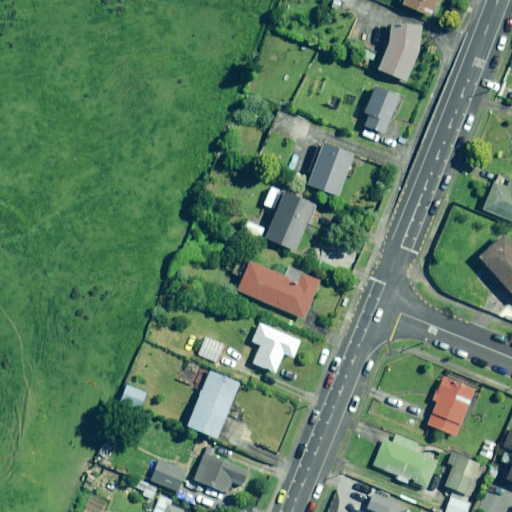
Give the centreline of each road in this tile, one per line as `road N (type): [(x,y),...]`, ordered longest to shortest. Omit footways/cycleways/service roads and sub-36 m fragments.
road 1 (residential): [(376,303),(496,0)]
road 2 (residential): [(291,511),(376,303)]
road 3 (residential): [(511,358),(376,303)]
